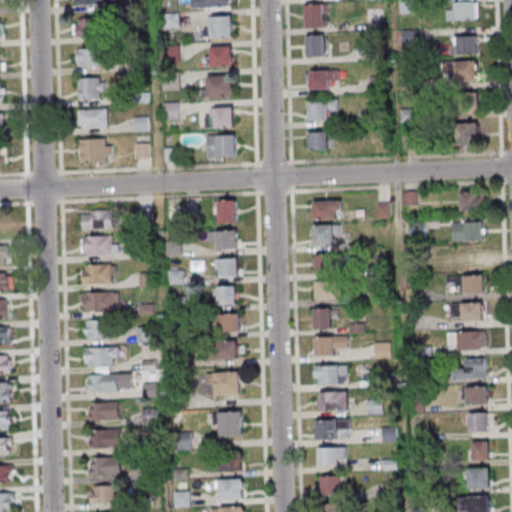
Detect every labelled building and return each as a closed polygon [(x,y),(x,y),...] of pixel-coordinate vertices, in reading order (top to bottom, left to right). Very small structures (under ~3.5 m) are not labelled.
[(144,0),(130,1),(130,11),(144,10),(144,0)] [(229,0),(230,1),(230,4),(229,6),(229,9),(192,11),(192,0),(229,0)] [(398,0),(413,0),(414,13),(399,14),(398,0)] [(454,4),(477,4),(478,19),(476,19),(476,22),(457,23),(457,21),(446,22),(446,12),(455,12),(454,4)] [(305,8),(306,31),(324,30),(328,27),(328,22),(324,20),(324,16),(328,16),(328,5),(322,5),(322,7),(305,8)] [(178,13),(178,28),(161,29),(161,14),(178,13)] [(77,20),(110,18),(111,29),(104,30),(104,37),(76,38),(75,26),(78,26),(77,20)] [(207,18),(232,18),(232,41),(210,41),(210,39),(202,40),(202,30),(207,30),(207,18)] [(418,30),(419,47),(402,47),(401,31),(418,30)] [(476,37),(477,57),(458,58),(458,57),(449,57),(449,45),(454,45),(453,38),(476,37)] [(306,39),(323,38),(323,40),(326,40),(327,54),(324,54),(324,59),(307,60),(306,39)] [(178,46),(179,64),(163,64),(162,47),(178,46)] [(208,49),(231,48),(232,59),(233,60),(233,65),(231,68),(231,69),(211,70),(211,67),(205,67),(205,59),(210,59),(210,56),(208,56),(208,49)] [(369,48),(369,62),(383,62),(383,48),(369,48)] [(76,50),(111,49),(111,60),(103,60),(104,68),(79,69),(79,65),(77,65),(76,50)] [(131,59),(132,72),(147,72),(146,59),(131,59)] [(441,64),(456,63),(456,65),(476,64),(477,74),(479,74),(480,81),(477,82),(477,84),(456,85),(456,83),(449,84),(448,75),(442,76),(441,64)] [(304,75),(309,75),(309,74),(326,73),(326,71),(338,71),(338,82),(329,83),(329,92),(311,93),(311,91),(308,91),(308,83),(305,83),(304,75)] [(178,73),(179,91),(162,92),(161,74),(178,73)] [(400,77),(401,92),(417,92),(417,76),(400,77)] [(369,78),(370,93),(384,92),(383,77),(369,78)] [(207,79),(207,88),(199,89),(199,99),(207,99),(207,101),(233,100),(232,99),(234,97),(234,92),(232,90),(232,78),(207,79)] [(99,79),(76,79),(77,101),(100,101),(100,93),(104,93),(104,84),(99,84),(99,79)] [(147,92),(148,104),(133,105),(132,93),(147,92)] [(478,96),(479,114),(457,115),(456,97),(478,96)] [(308,105),(324,104),(324,101),(337,100),(338,112),(328,112),(328,123),(309,124),(308,105)] [(178,103),(178,121),(163,122),(162,104),(178,103)] [(209,110),(233,109),(233,131),(215,131),(214,117),(209,117),(209,110)] [(400,110),(400,124),(415,124),(415,109),(400,110)] [(77,111),(107,110),(107,128),(81,129),(81,128),(77,128),(77,111)] [(370,111),(370,126),(386,125),(386,110),(370,111)] [(133,117),(133,133),(148,132),(147,116),(133,117)] [(477,126),(477,145),(453,146),(453,135),(447,136),(446,127),(477,126)] [(402,134),(403,150),(417,150),(417,133),(402,134)] [(309,136),(309,153),(328,153),(328,149),(333,149),(332,140),(327,140),(327,135),(309,136)] [(206,137),(235,136),(236,160),(206,161),(206,137)] [(79,142),(104,140),(105,148),(111,147),(111,158),(105,158),(106,164),(80,165),(80,164),(78,163),(78,157),(80,154),(79,142)] [(134,144),(134,160),(149,160),(149,143),(134,144)] [(163,150),(173,150),(174,164),(164,164),(163,150)] [(401,190),(401,205),(416,204),(415,190),(401,190)] [(458,190),(475,190),(476,194),(478,194),(479,208),(459,209),(458,190)] [(216,198),(217,221),(235,220),(234,197),(216,198)] [(311,200),(312,206),(310,206),(310,208),(309,209),(309,214),(311,215),(311,217),(333,216),(333,207),(339,207),(338,198),(311,200)] [(374,202),(375,217),(388,216),(388,202),(374,202)] [(164,205),(179,205),(179,219),(165,220),(164,205)] [(88,209),(111,209),(111,228),(80,229),(79,213),(89,212),(88,209)] [(150,212),(150,227),(136,227),(135,212),(150,212)] [(450,222),(464,221),(464,220),(480,219),(480,239),(465,239),(465,240),(451,240),(450,222)] [(407,220),(423,220),(424,238),(408,239),(407,220)] [(309,227),(311,225),(311,223),(331,222),(331,224),(338,224),(338,233),(331,233),(332,238),(334,238),(334,243),(312,243),(312,235),(310,233),(309,227)] [(207,230),(215,229),(215,228),(235,227),(236,245),(213,247),(213,239),(208,239),(207,230)] [(81,235),(110,234),(111,244),(117,244),(117,253),(111,253),(111,254),(85,255),(85,252),(82,252),(81,235)] [(179,239),(180,254),(165,255),(164,240),(179,239)] [(135,259),(135,243),(152,243),(152,258),(135,259)] [(0,262),(9,263),(9,245),(0,245),(0,262)] [(313,252),(331,252),(331,253),(344,253),(345,262),(333,263),(334,271),(314,271),(314,267),(311,267),(310,259),(314,259),(313,252)] [(213,258),(217,257),(217,256),(237,255),(238,275),(214,276),(213,258)] [(83,264),(109,263),(109,265),(115,265),(115,273),(110,273),(111,283),(81,284),(81,268),(83,268),(83,264)] [(167,270),(167,284),(183,283),(182,269),(167,270)] [(14,273),(0,272),(0,290),(14,291),(14,273)] [(137,273),(138,287),(153,286),(152,272),(137,273)] [(444,276),(445,282),(453,281),(454,285),(459,285),(459,291),(481,290),(481,272),(461,273),(461,275),(444,276)] [(377,303),(376,277),(390,276),(391,302),(377,303)] [(316,279),(336,278),(336,287),(342,287),(342,288),(349,287),(349,297),(312,298),(311,281),(316,280),(316,279)] [(215,285),(215,288),(211,288),(212,295),(216,294),(216,303),(234,303),(234,285),(215,285)] [(404,288),(405,301),(421,301),(420,288),(404,288)] [(82,291),(111,290),(112,292),(117,292),(117,301),(113,301),(113,310),(85,311),(85,307),(82,307),(82,291)] [(184,295),(185,310),(170,310),(169,296),(184,295)] [(0,317),(11,318),(11,299),(0,299),(0,317)] [(449,303),(450,316),(460,316),(460,320),(481,318),(480,300),(459,301),(459,303),(449,303)] [(138,304),(138,314),(153,314),(153,304),(138,304)] [(311,306),(328,306),(328,309),(336,309),(336,319),(330,319),(330,326),(312,327),(311,306)] [(238,311),(239,330),(219,331),(219,332),(211,332),(210,322),(213,322),(213,314),(217,314),(217,312),(238,311)] [(85,319),(85,324),(82,324),(83,334),(85,334),(85,338),(110,336),(110,318),(85,319)] [(347,323),(348,333),(364,332),(363,322),(347,323)] [(0,326),(8,326),(8,336),(9,336),(9,344),(0,344),(0,326)] [(135,327),(135,342),(140,342),(140,344),(150,344),(150,340),(154,340),(154,326),(135,327)] [(445,331),(482,330),(483,346),(478,346),(479,349),(456,350),(455,344),(446,344),(445,331)] [(313,335),(332,334),(332,335),(345,335),(346,346),(332,347),(332,353),(313,354),(313,335)] [(235,337),(237,358),(211,359),(210,353),(208,353),(207,339),(235,337)] [(83,347),(117,346),(117,357),(111,357),(111,364),(86,365),(86,362),(83,362),(83,347)] [(415,346),(415,357),(430,357),(429,346),(415,346)] [(171,352),(186,352),(187,366),(172,367),(171,352)] [(0,354),(0,373),(9,373),(8,358),(5,358),(5,354),(0,354)] [(451,367),(452,379),(485,377),(484,356),(464,357),(465,366),(451,367)] [(155,360),(155,369),(141,370),(140,360),(155,360)] [(313,364),(337,363),(337,364),(346,364),(347,374),(338,374),(338,382),(315,383),(315,375),(313,375),(313,364)] [(213,371),(213,373),(205,373),(205,382),(213,382),(214,393),(238,392),(237,370),(213,371)] [(377,373),(378,384),(393,384),(392,372),(377,373)] [(87,374),(116,373),(116,390),(85,392),(85,384),(87,384),(87,374)] [(432,384),(431,373),(416,374),(416,385),(432,384)] [(0,381),(6,381),(6,382),(8,382),(9,401),(0,401),(0,381)] [(141,383),(141,397),(155,396),(155,382),(141,383)] [(464,385),(485,384),(485,402),(465,403),(465,401),(464,401),(464,398),(460,398),(460,387),(464,387),(464,385)] [(318,390),(346,390),(346,409),(318,409),(318,404),(314,404),(314,397),(318,397),(318,390)] [(169,393),(170,408),(187,407),(186,392),(169,393)] [(365,399),(366,414),(381,413),(381,398),(365,399)] [(422,412),(422,399),(407,400),(407,413),(422,412)] [(89,402),(117,401),(118,418),(88,420),(85,417),(85,414),(87,412),(90,412),(89,402)] [(140,410),(155,409),(155,425),(141,425),(140,410)] [(211,412),(217,412),(217,410),(240,409),(241,433),(219,434),(218,423),(212,423),(211,412)] [(0,410),(0,429),(8,429),(8,423),(10,423),(10,415),(6,415),(6,410),(0,410)] [(467,412),(467,415),(463,415),(463,420),(467,420),(468,431),(485,431),(485,411),(467,412)] [(314,417),(336,416),(336,417),(348,417),(349,437),(314,438),(313,430),(315,430),(314,417)] [(380,427),(381,442),(395,441),(395,426),(380,427)] [(119,427),(120,446),(89,448),(86,445),(86,442),(88,440),(91,440),(90,428),(119,427)] [(189,431),(190,449),(174,450),(173,432),(189,431)] [(409,431),(410,439),(423,439),(423,431),(409,431)] [(0,455),(8,455),(7,436),(0,436),(0,455)] [(470,441),(486,440),(487,459),(467,459),(466,450),(470,449),(470,441)] [(316,446),(344,446),(344,458),(337,458),(337,463),(316,463),(316,446)] [(209,453),(217,452),(217,450),(239,448),(239,451),(241,452),(242,457),(240,460),(240,468),(218,470),(217,462),(210,463),(209,453)] [(91,457),(119,456),(120,474),(88,475),(87,467),(91,467),(91,457)] [(381,459),(382,470),(396,469),(396,458),(381,459)] [(424,458),(424,467),(410,468),(409,458),(424,458)] [(0,482),(8,482),(8,473),(9,472),(12,469),(12,466),(10,464),(0,464),(0,482)] [(152,466),(152,479),(139,479),(138,467),(152,466)] [(487,466),(488,486),(467,487),(466,467),(487,466)] [(171,469),(172,480),(186,479),(186,468),(171,469)] [(319,474),(339,473),(339,475),(344,475),(344,484),(339,484),(339,492),(320,492),(319,474)] [(217,477),(217,479),(211,479),(212,489),(217,489),(218,498),(241,497),(241,487),(243,485),(243,480),(241,479),(241,476),(217,477)] [(382,482),(382,497),(395,497),(394,482),(382,482)] [(113,484),(113,502),(88,503),(88,489),(91,489),(91,485),(113,484)] [(187,490),(189,506),(173,507),(172,491),(187,490)] [(0,492),(12,492),(12,500),(9,500),(10,510),(0,510),(0,492)] [(457,497),(467,497),(467,495),(487,494),(487,504),(489,504),(489,511),(458,511),(458,509),(457,509),(457,497)] [(318,511),(318,502),(351,501),(351,511),(318,511)]
